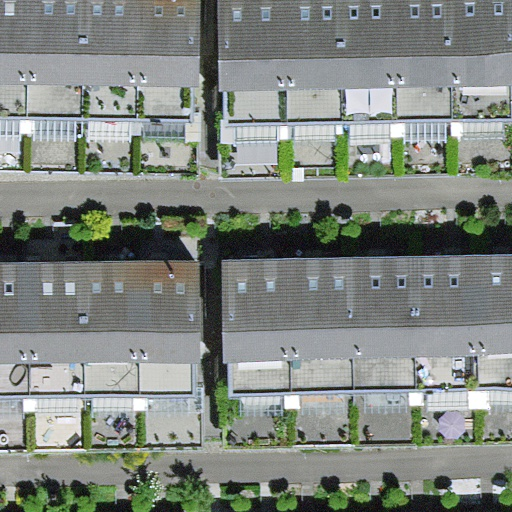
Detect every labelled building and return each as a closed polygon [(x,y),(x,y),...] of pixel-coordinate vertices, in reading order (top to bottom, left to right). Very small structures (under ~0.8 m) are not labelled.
[(29,0),(0,0),(0,101),(28,102),(29,0)] [(84,0),(29,0),(28,102),(83,103),(84,0)] [(139,0),(84,0),(83,103),(138,104),(139,0)] [(195,0),(139,0),(138,104),(194,105),(195,0)] [(285,0),(223,0),(225,109),(287,108),(285,0)] [(340,0),(285,0),(287,108),(342,107),(340,0)] [(395,0),(340,0),(342,107),(397,106),(395,0)] [(450,0),(395,0),(397,106),(452,105),(450,0)] [(511,0),(450,0),(452,105),(511,104),(511,0)] [(511,254),(477,255),(479,375),(511,374),(511,254)] [(477,255),(415,256),(416,376),(479,375),(477,255)] [(415,256),(352,257),(354,377),(416,376),(415,256)] [(352,257),(290,258),(292,378),(354,377),(352,257)] [(290,258),(228,259),(229,379),(292,378),(290,258)] [(138,260),(83,261),(85,381),(140,380),(138,260)] [(195,260),(138,260),(140,380),(196,380),(195,260)] [(83,261),(28,262),(30,382),(85,381),(83,261)] [(28,262),(0,262),(0,382),(30,382),(28,262)]
